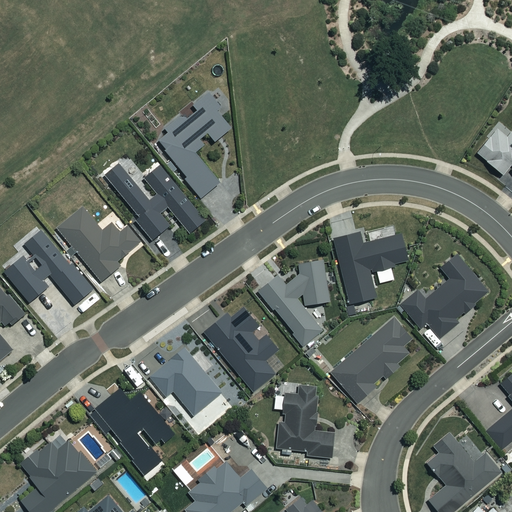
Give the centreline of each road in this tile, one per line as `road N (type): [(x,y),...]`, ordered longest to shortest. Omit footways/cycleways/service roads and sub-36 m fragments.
road 1 (residential): [(0,420),(74,358),(337,186),(421,182),(470,201),(511,236)]
road 2 (residential): [(511,321),(399,421),(382,456),(380,511)]
